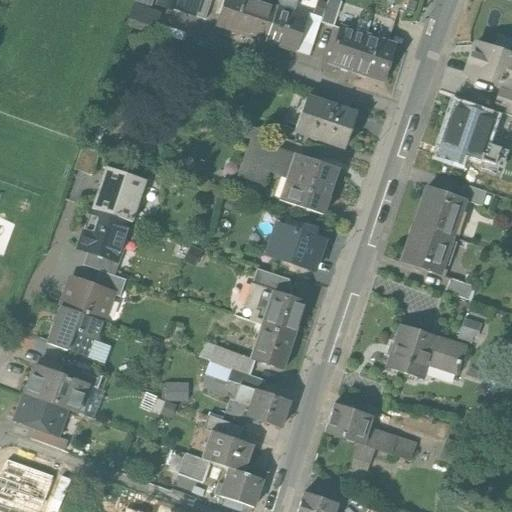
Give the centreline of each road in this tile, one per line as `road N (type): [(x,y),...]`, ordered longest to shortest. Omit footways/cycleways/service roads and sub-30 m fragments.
road 1 (residential): [(409,115),(275,511)]
road 2 (residential): [(409,115),(174,36)]
road 3 (residential): [(0,358),(71,207)]
road 4 (residential): [(49,455),(205,511)]
road 5 (residential): [(452,0),(409,115)]
